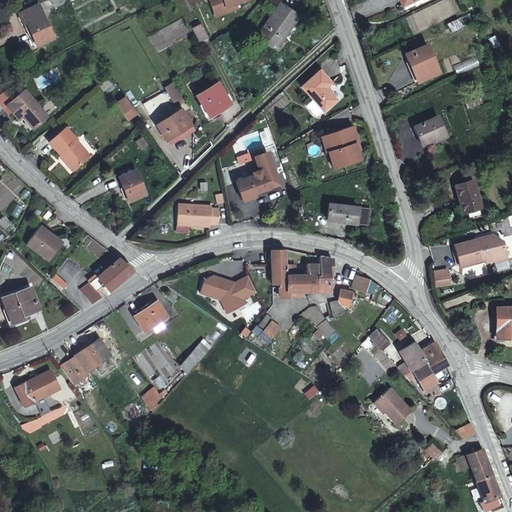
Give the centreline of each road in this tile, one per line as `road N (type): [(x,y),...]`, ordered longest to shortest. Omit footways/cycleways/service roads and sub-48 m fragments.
road 1 (residential): [(332,0),(388,164),(421,298)]
road 2 (residential): [(421,298),(338,248),(291,240),(243,238),(155,272)]
road 3 (residential): [(155,272),(0,145)]
road 4 (residential): [(155,272),(46,346),(0,364)]
road 5 (residential): [(511,506),(455,366)]
